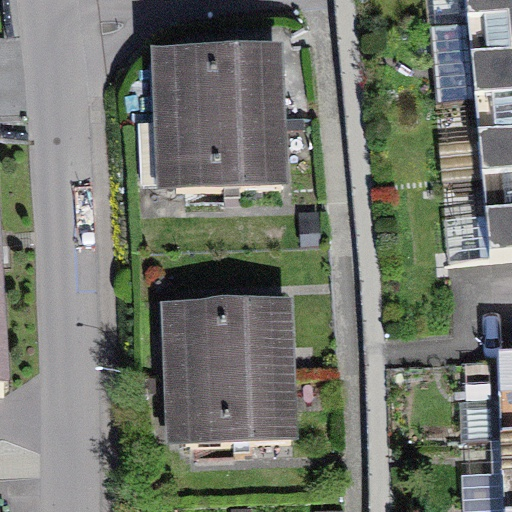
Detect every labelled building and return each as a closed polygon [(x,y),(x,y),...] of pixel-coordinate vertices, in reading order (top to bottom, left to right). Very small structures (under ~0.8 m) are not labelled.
[(511,0),(464,0),(467,37),(511,33),(511,0)] [(473,119),(511,115),(511,33),(467,37),(473,119)] [(288,65),(155,66),(156,140),(289,138),(288,65)] [(511,193),(511,115),(473,119),(480,196),(511,193)] [(289,138),(156,140),(156,212),(290,211),(289,138)] [(511,267),(511,193),(480,196),(484,269),(511,267)] [(161,388),(296,385),(294,317),(160,321),(161,388)] [(511,364),(496,365),(496,373),(499,440),(511,439),(511,364)] [(296,385),(161,388),(163,457),(298,454),(296,385)] [(511,470),(511,439),(499,440),(500,471),(511,470)] [(511,501),(511,470),(500,471),(501,501),(511,501)] [(511,511),(511,501),(501,501),(500,511),(511,511)]
